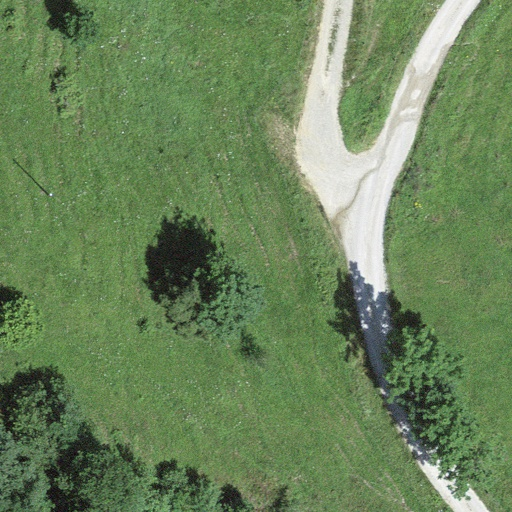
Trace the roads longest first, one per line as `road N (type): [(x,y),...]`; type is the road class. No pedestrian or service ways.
road 1 (track): [(486,511),(393,381),(371,280),(366,201),(400,111),(467,0)]
road 2 (track): [(366,201),(329,165),(328,76),(345,0)]
